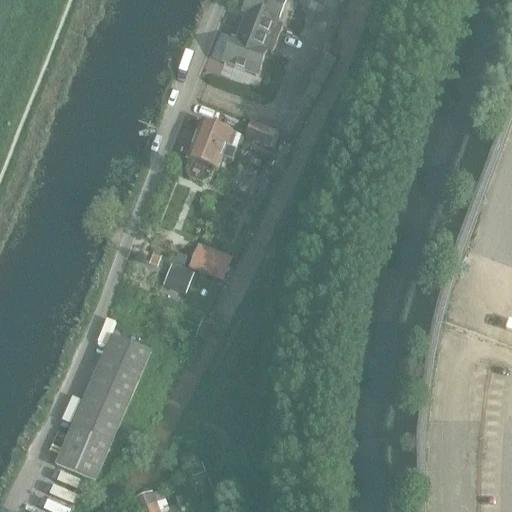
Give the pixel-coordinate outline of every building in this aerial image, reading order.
[(242,30),(278,44),(283,31),(278,29),(287,5),(274,0),(249,0),(243,15),(247,17),(242,30)] [(311,0),(308,10),(322,15),(327,0),(311,0)] [(332,0),(325,17),(335,21),(343,0),(332,0)] [(278,44),(242,30),(237,43),(233,42),(224,66),(258,79),(267,55),(273,57),(278,44)] [(239,137),(257,144),(264,131),(245,123),(239,137)] [(194,144),(229,158),(236,139),(202,125),(201,128),(196,129),(194,135),(197,138),(194,144)] [(229,158),(194,144),(193,147),(189,148),(187,154),(189,157),(187,163),(190,164),(186,173),(190,181),(199,185),(206,182),(210,172),(213,173),(218,158),(227,162),(229,158)] [(238,176),(261,185),(266,171),(243,162),(238,176)] [(165,288),(188,297),(197,275),(173,266),(165,288)] [(57,469),(95,485),(151,356),(113,339),(57,469)] [(217,500),(204,466),(195,470),(208,503),(217,500)] [(167,492),(153,497),(158,511),(186,511),(182,500),(178,501),(180,507),(174,509),(167,492)] [(158,511),(153,497),(134,505),(136,511),(158,511)]
